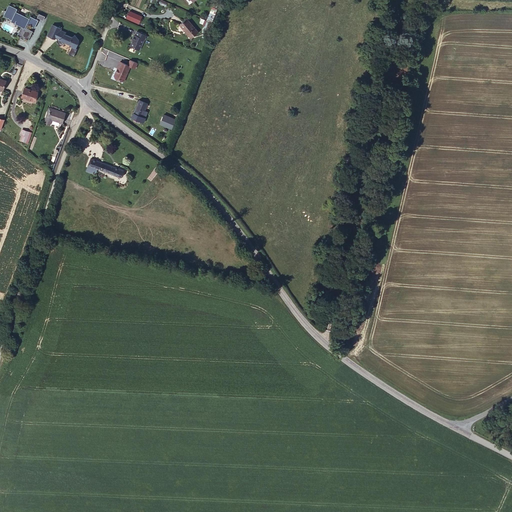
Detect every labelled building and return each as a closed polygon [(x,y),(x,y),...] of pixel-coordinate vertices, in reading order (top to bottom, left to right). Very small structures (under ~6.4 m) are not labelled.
[(34,28),(38,20),(30,16),(28,18),(15,11),(17,9),(8,4),(2,15),(10,19),(9,21),(21,27),(16,35),(19,37),(18,38),(22,40),(23,39),(26,40),(28,36),(29,37),(32,32),(24,28),(26,24),(34,28)] [(128,18),(139,23),(142,16),(130,11),(128,18)] [(186,20),(181,25),(193,37),(198,32),(186,20)] [(61,28),(53,24),(48,35),(55,38),(56,37),(58,40),(57,41),(60,46),(66,42),(71,44),(72,47),(69,54),(74,56),(77,48),(76,48),(79,40),(75,35),(72,37),(65,34),(66,32),(60,29),(61,28)] [(145,35),(137,32),(136,35),(134,34),(132,40),(133,40),(131,47),(139,50),(145,35)] [(138,63),(131,60),(129,65),(121,62),(115,76),(116,78),(125,82),(131,66),(136,68),(138,63)] [(38,91),(26,87),(23,97),(35,101),(38,91)] [(147,103),(139,100),(132,119),(143,123),(148,110),(145,109),(147,103)] [(67,113),(53,108),(51,115),(48,113),(46,122),(52,124),(53,119),(64,123),(67,113)] [(159,123),(176,129),(180,120),(163,113),(159,123)] [(26,141),(29,132),(22,130),(21,135),(23,135),(22,140),(26,141)] [(124,169),(90,158),(87,166),(121,177),(124,169)]
